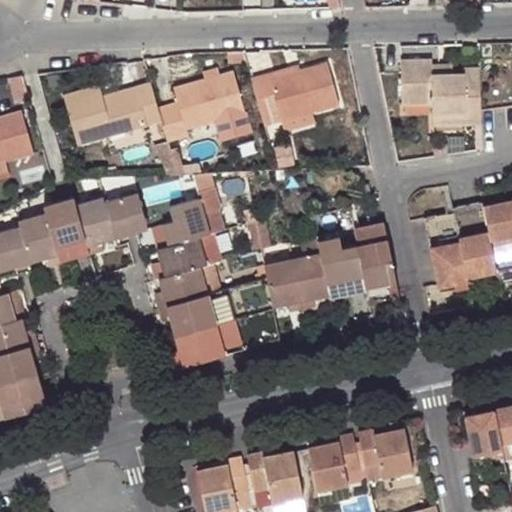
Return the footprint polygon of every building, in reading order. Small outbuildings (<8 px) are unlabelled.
[(463,74),(451,74),(430,75),(430,65),(430,60),(398,60),(399,102),(399,104),(429,103),(430,124),(464,123),(480,123),(479,110),(478,67),(463,67),(463,74)] [(430,65),(430,75),(451,74),(450,65),(430,65)] [(278,117),(279,123),(311,114),(338,108),(328,66),(299,73),(270,81),(267,75),(250,79),(260,121),(278,117)] [(267,75),(270,81),(299,73),(297,68),(267,75)] [(188,133),(186,127),(216,119),(232,115),(240,91),(234,71),(175,88),(179,101),(157,107),(161,119),(166,140),(188,133)] [(150,82),(136,85),(136,92),(105,100),(103,94),(100,83),(65,93),(78,142),(110,133),(143,124),(161,119),(157,107),(150,82)] [(105,100),(136,92),(136,85),(103,94),(105,100)] [(248,120),(245,111),(232,115),(229,125),(248,120)] [(22,112),(0,117),(0,163),(4,162),(32,154),(22,112)] [(313,125),(311,114),(279,123),(282,133),(313,125)] [(229,125),(232,115),(216,119),(218,128),(229,125)] [(176,146),(168,148),(175,172),(183,172),(176,146)] [(175,172),(168,148),(161,150),(166,173),(175,172)] [(213,234),(225,231),(219,209),(221,209),(215,187),(210,189),(205,171),(193,172),(200,197),(209,235),(213,234)] [(370,197),(367,183),(357,185),(360,199),(370,197)] [(71,243),(74,255),(89,251),(90,248),(88,244),(77,203),(74,194),(73,194),(56,199),(44,204),(47,211),(57,247),(71,243)] [(136,233),(148,229),(139,195),(106,203),(116,238),(136,233)] [(106,203),(103,196),(77,203),(88,244),(90,248),(89,251),(102,246),(102,242),(116,238),(106,203)] [(162,224),(168,246),(199,238),(209,235),(200,197),(172,206),(175,220),(162,224)] [(511,210),(511,205),(509,197),(480,202),(494,269),(510,266),(511,265),(511,210)] [(480,202),(480,200),(450,206),(451,210),(465,275),(494,269),(480,202)] [(242,211),(245,225),(256,222),(256,221),(253,209),(242,211)] [(422,215),(437,285),(440,285),(445,283),(449,283),(452,282),(456,281),(460,280),(466,279),(465,275),(451,210),(444,211),(422,215)] [(57,247),(47,211),(20,219),(22,227),(31,259),(45,255),(47,263),(61,259),(57,247)] [(256,222),(261,249),(273,246),(268,219),(256,221),(256,222)] [(261,249),(256,222),(245,225),(251,252),(252,252),(261,249)] [(368,226),(372,242),(388,239),(384,222),(368,226)] [(158,249),(168,246),(162,224),(152,228),(158,249)] [(368,226),(360,228),(353,229),(356,245),(372,242),(368,226)] [(22,227),(0,233),(0,267),(17,263),(31,259),(22,227)] [(199,238),(205,265),(212,263),(220,261),(213,234),(209,235),(199,238)] [(320,253),(326,283),(363,276),(356,245),(341,248),(339,237),(318,241),(320,253)] [(157,278),(200,266),(205,265),(199,238),(168,246),(158,249),(161,261),(152,263),(157,278)] [(388,239),(372,242),(356,245),(363,276),(365,288),(368,303),(400,296),(388,239)] [(318,241),(299,244),(302,257),(320,253),(318,241)] [(57,247),(61,259),(74,255),(71,243),(57,247)] [(265,265),(261,249),(252,252),(258,279),(267,277),(265,265)] [(326,283),(320,253),(302,257),(292,259),(302,307),(314,304),(312,298),(329,295),(326,283)] [(267,277),(273,306),(285,304),(286,310),(302,307),(292,259),(265,265),(267,277)] [(208,294),(220,290),(212,263),(205,265),(200,266),(208,294)] [(165,306),(208,294),(200,266),(157,278),(160,290),(165,306)] [(365,288),(363,276),(326,283),(329,295),(365,288)] [(169,320),(176,347),(182,366),(225,355),(280,340),(273,306),(267,277),(258,279),(220,290),(208,294),(165,306),(169,320)] [(21,317),(25,316),(17,288),(7,291),(14,319),(21,317)] [(158,308),(165,306),(160,290),(153,292),(158,308)] [(0,293),(0,323),(14,319),(7,291),(5,292),(0,293)] [(169,320),(165,306),(158,308),(162,322),(169,320)] [(0,351),(28,344),(25,330),(21,317),(14,319),(0,323),(0,351)] [(36,342),(33,328),(25,330),(28,344),(36,342)] [(28,344),(32,357),(39,355),(36,342),(28,344)] [(40,387),(32,357),(28,344),(0,351),(0,417),(4,416),(54,401),(49,386),(40,387)] [(182,366),(176,347),(169,349),(174,368),(182,366)] [(511,400),(491,405),(493,411),(511,406),(511,400)] [(511,406),(493,411),(503,457),(511,454),(511,406)] [(469,438),(475,468),(481,467),(485,466),(489,466),(493,465),(497,464),(500,463),(504,462),(503,457),(493,411),(463,418),(469,438)] [(373,438),(389,434),(388,427),(371,430),(373,438)] [(403,431),(389,434),(373,438),(371,430),(357,433),(359,443),(364,471),(379,467),(382,480),(412,473),(403,431)] [(338,445),(321,449),(307,452),(317,494),(348,487),(345,474),(358,472),(352,445),(350,435),(337,438),(338,445)] [(319,441),(321,449),(338,445),(337,438),(319,441)] [(359,443),(352,445),(358,472),(345,474),(348,487),(367,483),(364,471),(359,443)] [(263,461),(281,456),(279,450),(261,454),(263,461)] [(261,454),(244,457),(246,466),(254,495),(269,491),(273,505),(304,497),(293,453),(281,456),(263,461),(261,454)] [(228,461),(229,467),(211,472),(195,476),(204,511),(228,511),(238,510),(235,498),(247,495),(241,467),(238,458),(228,461)] [(209,465),(211,472),(229,467),(228,461),(209,465)] [(246,466),(241,467),(247,495),(235,498),(238,510),(256,505),(254,495),(246,466)] [(364,471),(367,483),(382,480),(379,467),(364,471)] [(257,508),(273,505),(269,491),(254,495),(256,505),(257,508)]
